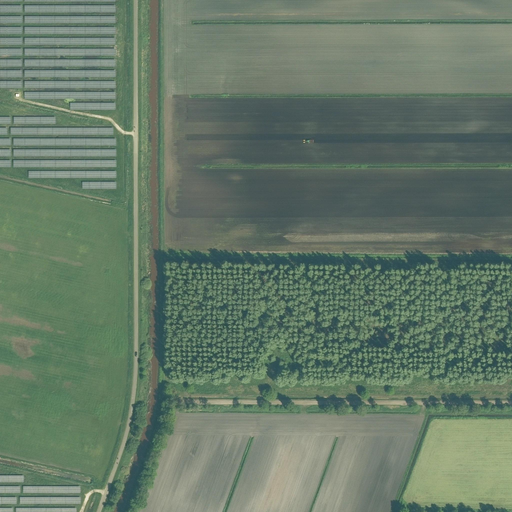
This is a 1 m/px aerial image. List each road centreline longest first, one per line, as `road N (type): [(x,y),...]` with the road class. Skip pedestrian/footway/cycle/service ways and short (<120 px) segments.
road 1 (tertiary): [(97,511),(128,424),(135,367),(134,0)]
road 2 (track): [(161,0),(161,401)]
road 3 (track): [(511,403),(161,401)]
